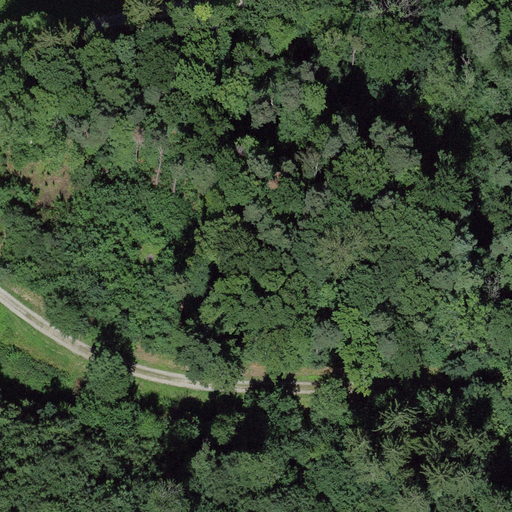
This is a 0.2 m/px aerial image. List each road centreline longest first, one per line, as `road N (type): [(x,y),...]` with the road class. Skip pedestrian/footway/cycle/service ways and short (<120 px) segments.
road 1 (track): [(0,289),(87,346),(156,368),(253,385),(511,386)]
road 2 (track): [(0,44),(117,6),(178,0)]
